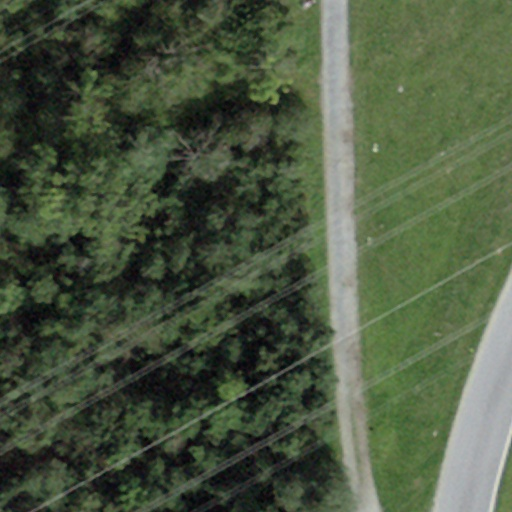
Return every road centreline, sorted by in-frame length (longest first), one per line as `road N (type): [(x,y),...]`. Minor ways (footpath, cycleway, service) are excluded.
road 1 (track): [(366,511),(350,348),(338,0)]
road 2 (tertiary): [(458,511),(511,341)]
